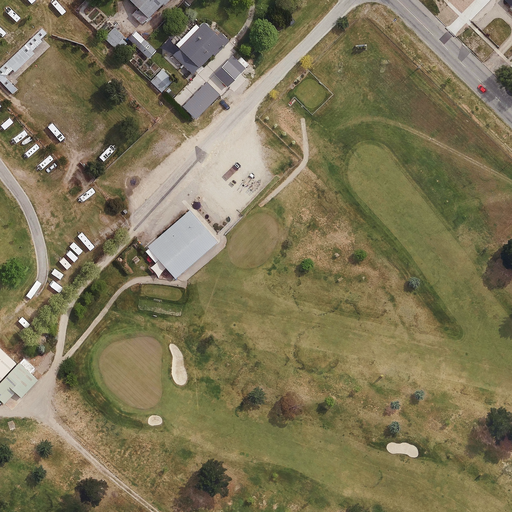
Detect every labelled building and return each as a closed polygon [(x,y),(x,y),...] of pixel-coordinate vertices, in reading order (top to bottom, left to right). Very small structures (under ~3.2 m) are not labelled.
[(126,0),(144,19),(164,0),(126,0)] [(225,41),(203,17),(174,45),(197,68),(225,41)] [(116,27),(105,38),(118,51),(128,41),(129,40),(116,27)] [(0,66),(0,82),(10,94),(15,88),(4,76),(10,69),(13,72),(33,53),(31,50),(40,41),(38,38),(45,33),(41,28),(0,66)] [(129,40),(128,41),(148,62),(159,51),(138,30),(129,40)] [(163,70),(152,82),(160,90),(172,77),(163,70)] [(187,100),(181,107),(190,116),(197,109),(187,100)] [(76,180),(61,192),(70,202),(84,190),(76,180)] [(221,240),(192,208),(148,247),(177,279),(221,240)] [(3,364),(0,366),(0,396),(5,402),(17,390),(22,396),(39,379),(32,372),(37,366),(25,354),(9,370),(3,364)]
